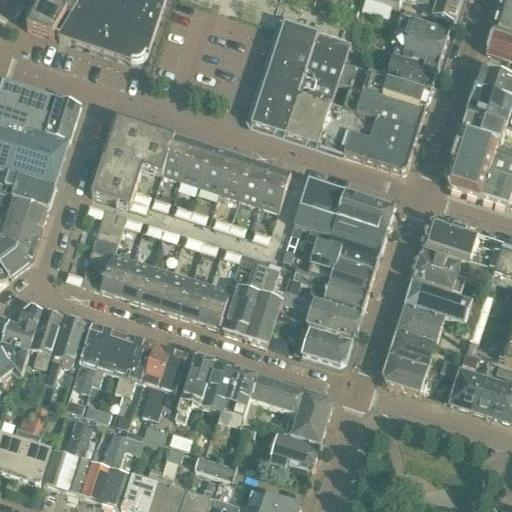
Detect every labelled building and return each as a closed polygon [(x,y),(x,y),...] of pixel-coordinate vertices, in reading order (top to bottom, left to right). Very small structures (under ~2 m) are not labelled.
[(37,0),(31,13),(27,22),(33,24),(28,34),(53,43),(55,39),(60,42),(65,34),(85,0),(37,0)] [(85,0),(65,34),(60,42),(59,45),(145,72),(165,11),(168,0),(85,0)] [(367,0),(367,3),(392,11),(399,13),(402,3),(403,0),(367,0)] [(403,0),(402,3),(435,14),(438,0),(403,0)] [(434,17),(433,22),(455,28),(462,3),(452,0),(438,0),(435,14),(434,17)] [(511,0),(503,0),(494,33),(511,38),(511,0)] [(366,2),(362,16),(388,24),(392,11),(367,3),(366,2)] [(438,77),(452,35),(402,19),(393,47),(397,48),(393,62),(438,77)] [(401,179),(407,176),(419,139),(342,113),(331,110),(338,90),(344,70),(351,49),(284,27),(251,129),(317,151),(344,161),(401,179)] [(491,41),(486,60),(487,60),(511,67),(511,38),(494,33),(491,41)] [(432,97),(438,77),(393,62),(387,82),(432,97)] [(386,83),(344,70),(338,90),(348,93),(349,92),(426,118),(432,97),(387,82),(386,83)] [(511,79),(484,70),(476,95),(511,106),(511,79)] [(0,175),(55,193),(81,110),(2,85),(0,91),(0,175)] [(419,139),(426,118),(349,92),(348,93),(342,113),(419,139)] [(511,136),(511,106),(476,95),(467,123),(505,135),(511,136)] [(163,180),(176,142),(117,123),(92,200),(146,218),(151,202),(135,197),(143,174),(163,180)] [(467,123),(463,138),(500,150),(505,135),(467,123)] [(511,154),(500,150),(463,138),(448,187),(452,194),(511,213),(511,154)] [(182,186),(195,148),(176,142),(163,180),(182,186)] [(201,193),(214,154),(195,148),(182,186),(201,193)] [(220,199),(233,160),(214,154),(201,193),(220,199)] [(239,205),(252,167),(233,160),(220,199),(239,205)] [(258,211),(271,173),(252,167),(239,205),(258,211)] [(278,218),(291,179),(271,173),(258,211),(278,218)] [(0,175),(0,197),(48,214),(55,193),(0,175)] [(309,185),(294,231),(302,234),(311,237),(382,259),(395,216),(393,212),(346,197),(309,185)] [(0,197),(0,209),(9,213),(9,214),(7,222),(42,233),(48,214),(0,197)] [(167,216),(170,208),(155,204),(152,212),(167,216)] [(116,259),(120,246),(127,222),(90,211),(87,219),(103,224),(93,253),(116,259)] [(191,224),(194,216),(177,211),(175,219),(191,224)] [(205,229),(208,221),(194,216),(191,224),(205,229)] [(7,222),(1,240),(10,243),(30,269),(32,268),(42,233),(7,222)] [(140,236),(142,227),(127,222),(124,231),(140,236)] [(229,237),(232,228),(216,223),(213,231),(229,237)] [(243,241),(246,233),(232,228),(229,237),(243,241)] [(503,249),(479,241),(436,228),(432,231),(424,255),(494,278),(503,249)] [(163,244),(166,235),(149,230),(147,238),(163,244)] [(294,231),(291,241),(299,243),(302,234),(294,231)] [(177,248),(180,239),(166,235),(163,244),(177,248)] [(267,249),(270,241),(255,236),(252,244),(267,249)] [(316,247),(313,257),(376,277),(382,259),(311,237),(308,245),(316,247)] [(0,269),(11,284),(30,269),(10,243),(1,240),(0,240),(0,269)] [(201,256),(204,247),(188,242),(185,251),(201,256)] [(216,260),(219,252),(204,247),(201,256),(216,260)] [(511,368),(511,251),(503,249),(494,278),(493,282),(511,288),(511,341),(504,366),(511,368)] [(66,285),(103,297),(116,259),(93,253),(84,282),(69,277),(66,285)] [(240,268),(241,264),(242,259),(227,254),(224,263),(240,268)] [(369,299),(376,277),(313,257),(306,279),(317,283),(369,299)] [(123,303),(135,265),(116,259),(103,297),(123,303)] [(460,299),(465,284),(458,281),(461,271),(422,259),(414,284),(460,299)] [(142,310),(154,271),(135,265),(123,303),(142,310)] [(219,334),(225,336),(225,338),(246,345),(268,273),(257,269),(249,295),(239,292),(235,304),(229,302),(219,334)] [(161,316),(174,277),(154,271),(142,310),(161,316)] [(267,352),(282,306),(272,303),(280,276),(268,273),(246,345),(267,352)] [(369,299),(317,283),(306,279),(294,276),(287,297),(298,300),(301,289),(311,292),(308,303),(363,320),(369,299)] [(180,322),(193,283),(174,277),(161,316),(180,322)] [(199,328),(212,289),(193,283),(180,322),(199,328)] [(229,302),(231,296),(212,289),(199,328),(219,334),(229,302)] [(466,305),(413,289),(405,313),(445,325),(465,332),(467,324),(476,327),(482,307),(467,302),(466,305)] [(286,296),(282,308),(310,317),(307,330),(355,345),(363,320),(324,308),(308,303),(298,300),(287,297),(286,296)] [(482,307),(479,315),(488,318),(493,303),(484,300),(482,307)] [(0,385),(0,386),(15,375),(21,383),(29,358),(28,358),(42,315),(31,311),(25,314),(20,330),(9,326),(2,350),(0,351),(0,385)] [(437,350),(445,325),(405,313),(398,338),(437,350)] [(46,375),(50,361),(63,321),(43,315),(31,355),(39,357),(35,371),(46,375)] [(476,327),(474,330),(483,333),(488,318),(479,315),(476,327)] [(73,368),(85,328),(66,322),(48,379),(45,389),(54,392),(62,368),(62,371),(68,372),(71,370),(72,368),(73,368)] [(93,330),(80,369),(88,371),(83,387),(91,390),(109,335),(93,330)] [(474,330),(470,345),(478,348),(483,333),(474,330)] [(301,333),(293,359),(303,362),(340,374),(347,370),(354,349),(312,336),(301,333)] [(109,335),(91,390),(99,392),(104,376),(112,379),(124,340),(109,335)] [(429,375),(437,350),(398,338),(390,362),(429,375)] [(124,340),(112,379),(120,381),(115,397),(123,400),(140,345),(124,340)] [(140,345),(123,400),(130,402),(135,386),(144,389),(156,350),(140,345)] [(150,424),(172,355),(156,350),(144,389),(151,392),(142,421),(150,424)] [(171,416),(188,360),(172,355),(150,424),(157,426),(161,412),(171,416)] [(478,361),(465,358),(462,368),(475,371),(478,361)] [(181,407),(175,426),(185,429),(191,409),(203,413),(217,369),(195,362),(181,407)] [(421,400),(429,375),(390,362),(383,384),(386,389),(421,400)] [(456,368),(443,364),(439,378),(452,382),(456,368)] [(217,369),(203,413),(214,416),(207,435),(217,438),(238,376),(217,369)] [(507,383),(509,374),(499,371),(497,380),(507,383)] [(45,389),(48,379),(39,376),(36,386),(45,389)] [(238,376),(217,438),(226,441),(232,424),(244,428),(259,382),(238,376)] [(473,416),(483,384),(460,377),(450,409),(473,416)] [(439,378),(437,385),(449,389),(452,382),(439,378)] [(251,432),(258,408),(291,418),(299,421),(306,398),(259,382),(244,429),(251,432)] [(495,423),(504,391),(483,384),(473,416),(495,423)] [(91,390),(83,388),(80,398),(88,401),(91,390)] [(511,428),(511,393),(504,391),(495,423),(511,428)] [(330,405),(306,398),(299,421),(291,418),(284,441),(291,443),(320,453),(333,413),(330,405)] [(82,420),(85,410),(69,405),(66,415),(82,420)] [(32,424),(28,436),(39,439),(47,415),(36,411),(32,424)] [(97,425),(101,414),(90,411),(86,422),(97,425)] [(109,429),(112,418),(101,414),(97,425),(109,429)] [(128,435),(132,424),(121,420),(117,432),(128,435)] [(28,436),(32,424),(23,421),(19,433),(28,436)] [(44,492),(63,498),(85,431),(86,428),(76,425),(65,460),(55,457),(44,492)] [(251,432),(244,429),(242,429),(239,438),(253,443),(256,433),(251,432)] [(93,434),(85,431),(63,498),(81,504),(93,469),(94,466),(84,463),(93,434)] [(145,441),(143,445),(163,452),(167,438),(147,432),(145,441)] [(0,476),(15,481),(28,437),(17,434),(14,443),(0,438),(0,476)] [(41,489),(51,455),(37,450),(40,441),(28,437),(15,481),(41,489)] [(100,510),(122,441),(113,438),(109,449),(102,472),(93,469),(81,504),(100,510)] [(173,439),(170,449),(188,455),(191,444),(173,439)] [(312,478),(320,453),(291,443),(284,441),(280,440),(275,455),(270,454),(268,459),(266,459),(263,468),(270,470),(285,475),(287,470),(312,478)] [(142,447),(122,441),(100,510),(106,511),(119,511),(130,481),(118,477),(125,456),(138,461),(142,447)] [(179,470),(183,459),(169,454),(165,466),(179,470)] [(195,477),(221,484),(235,488),(239,474),(199,463),(195,477)] [(152,511),(162,480),(151,476),(147,486),(134,481),(123,511),(152,511)] [(180,511),(185,498),(171,493),(174,484),(162,480),(152,511),(180,511)] [(188,499),(183,511),(212,511),(219,488),(209,485),(206,494),(204,494),(201,503),(188,499)] [(219,488),(212,511),(229,511),(226,511),(228,501),(227,501),(230,491),(220,488),(219,488)] [(252,498),(247,511),(264,511),(267,503),(252,498)] [(295,511),(267,503),(264,511),(295,511)]
